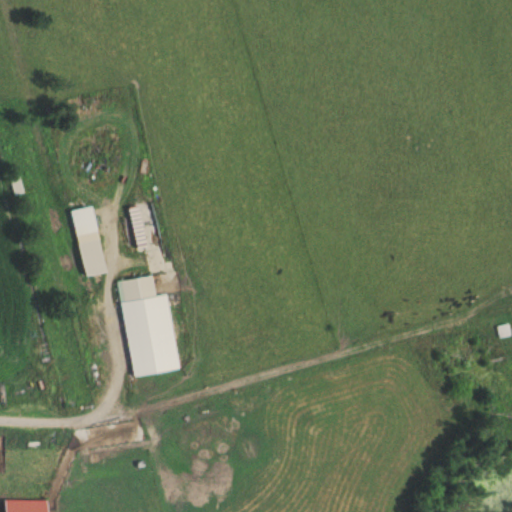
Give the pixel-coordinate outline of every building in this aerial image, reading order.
[(98,141),(86,141),(86,154),(98,154),(98,141)] [(13,196),(22,193),(18,176),(9,178),(13,196)] [(68,210),(82,276),(100,273),(85,206),(68,210)] [(167,295),(153,296),(151,276),(117,280),(129,376),(177,370),(167,295)] [(495,326),(496,337),(507,337),(506,326),(495,326)]
